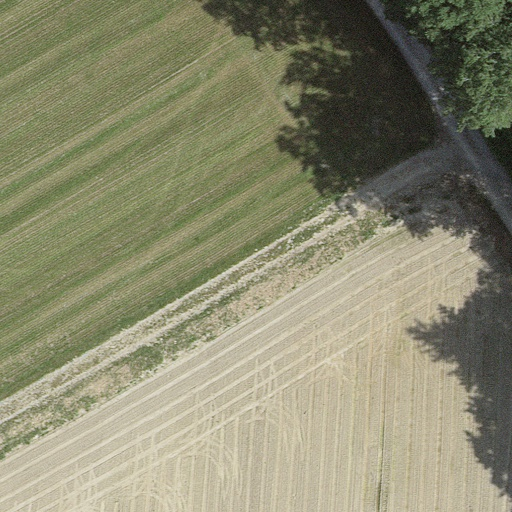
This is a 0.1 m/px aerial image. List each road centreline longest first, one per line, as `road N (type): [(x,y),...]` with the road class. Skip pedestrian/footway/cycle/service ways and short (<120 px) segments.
road 1 (track): [(0,408),(461,138)]
road 2 (track): [(511,217),(377,0)]
